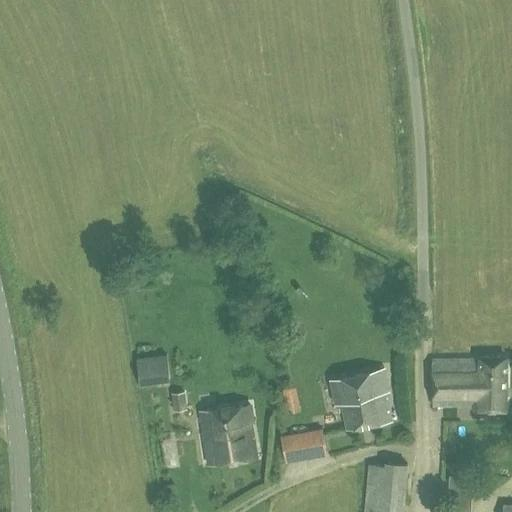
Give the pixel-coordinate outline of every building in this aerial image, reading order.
[(447,328),(462,325),(464,335),(447,338),(448,345),(485,338),(481,317),(446,324),(447,328)] [(132,336),(142,381),(167,376),(157,330),(132,336)] [(478,409),(506,409),(506,356),(480,356),(480,359),(433,359),(433,404),(478,405),(478,409)] [(341,402),(347,429),(394,419),(388,390),(390,390),(385,368),(330,379),(335,403),(341,402)] [(283,388),(288,413),(302,410),(297,386),(283,388)] [(172,392),(174,410),(188,408),(186,391),(172,392)] [(201,410),(209,464),(257,457),(252,420),(253,420),(251,403),(201,410)] [(509,426),(509,418),(487,419),(487,427),(509,426)] [(282,436),(287,462),(329,455),(324,428),(282,436)]
